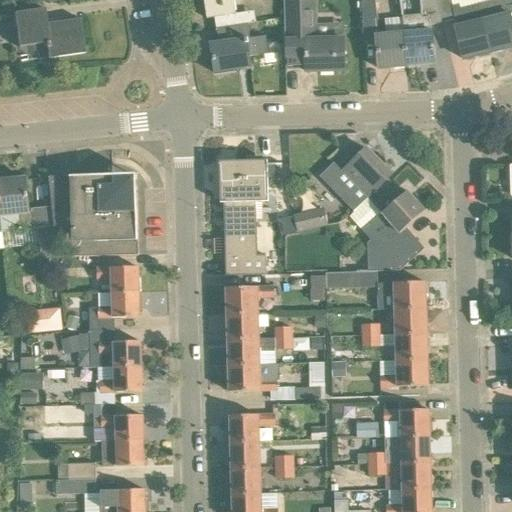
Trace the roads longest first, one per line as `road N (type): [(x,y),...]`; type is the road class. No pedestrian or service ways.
road 1 (residential): [(472,511),(459,111)]
road 2 (residential): [(191,511),(178,120)]
road 3 (residential): [(178,120),(459,111)]
road 4 (residential): [(0,135),(178,120)]
road 5 (residential): [(178,120),(163,0)]
